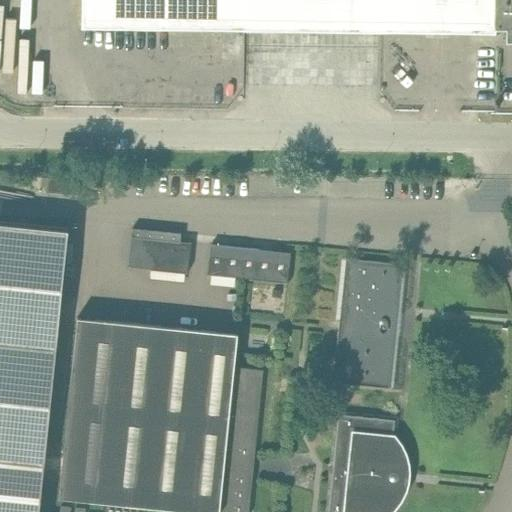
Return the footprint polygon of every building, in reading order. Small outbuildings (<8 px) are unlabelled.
[(511,0),(82,0),(82,27),(495,32),(495,28),(506,28),(506,41),(511,41),(511,0)] [(71,194),(73,177),(47,174),(45,192),(71,194)] [(0,511),(39,511),(68,228),(0,220),(0,511)] [(188,272),(191,242),(180,241),(181,233),(132,228),(128,266),(188,272)] [(211,244),(207,274),(287,282),(290,252),(211,244)] [(389,388),(402,264),(345,258),(333,382),(389,388)] [(203,511),(218,511),(233,374),(237,334),(77,318),(59,497),(203,511)] [(233,374),(218,511),(248,511),(263,370),(240,367),(239,375),(233,374)] [(398,446),(392,439),(394,420),(339,414),(328,511),(385,511),(392,506),(398,499),(402,491),(405,482),(405,473),(405,463),(402,454),(398,446)]
